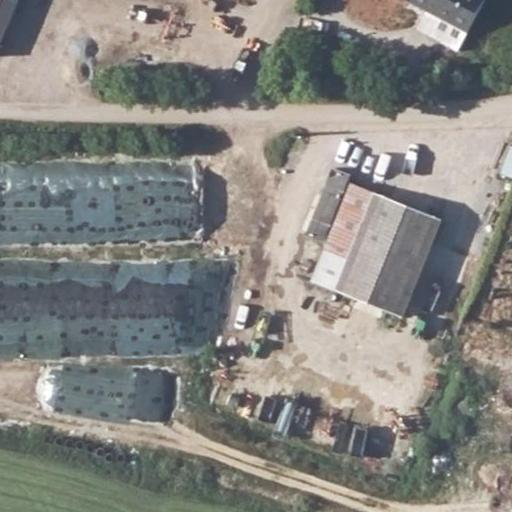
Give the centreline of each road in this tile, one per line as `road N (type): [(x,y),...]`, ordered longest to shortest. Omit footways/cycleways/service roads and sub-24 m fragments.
road 1 (unclassified): [(0,119),(511,107)]
road 2 (unknown): [(75,0),(48,70),(45,119)]
